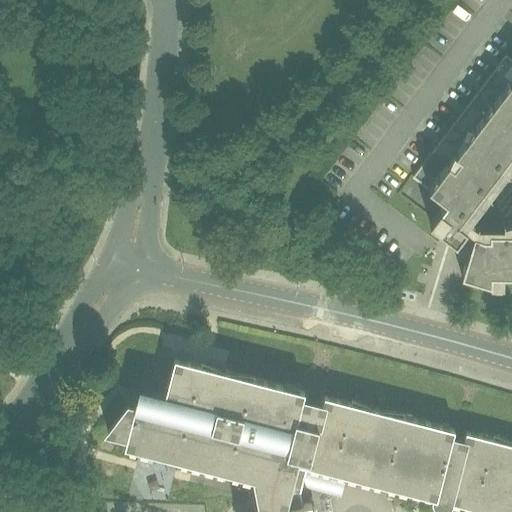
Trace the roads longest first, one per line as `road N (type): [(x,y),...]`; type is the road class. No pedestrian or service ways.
road 1 (tertiary): [(486,354),(169,278),(141,259)]
road 2 (tertiary): [(141,259),(136,222),(166,0)]
road 3 (tertiary): [(0,439),(112,272),(141,259)]
